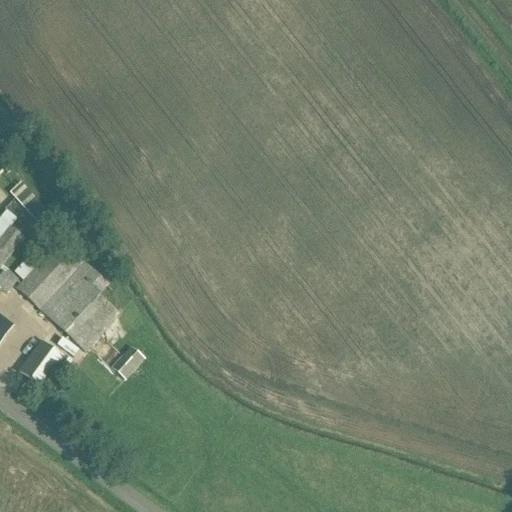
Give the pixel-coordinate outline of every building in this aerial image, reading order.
[(23,181),(11,192),(49,233),(60,222),(23,181)] [(16,219),(9,228),(20,236),(27,228),(16,219)] [(0,268),(24,239),(20,236),(9,228),(0,221),(0,268)] [(60,244),(17,292),(41,314),(84,266),(60,244)] [(85,266),(84,266),(41,314),(85,356),(119,318),(90,290),(100,280),(85,266)] [(0,273),(0,294),(1,293),(7,298),(18,283),(12,278),(10,281),(0,273)] [(0,320),(0,344),(12,329),(0,320)] [(42,345),(19,376),(40,391),(63,361),(42,345)] [(131,351),(110,373),(125,386),(145,363),(131,351)]
